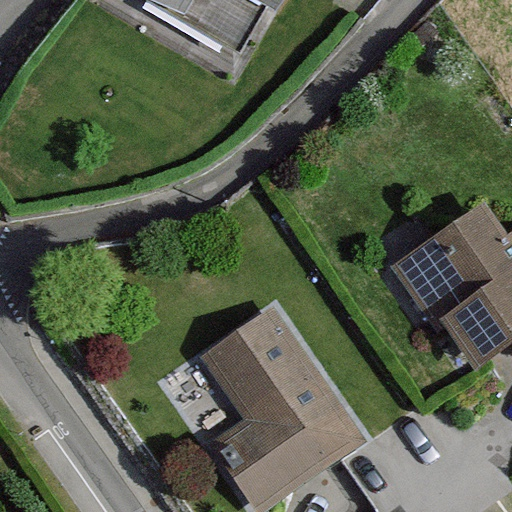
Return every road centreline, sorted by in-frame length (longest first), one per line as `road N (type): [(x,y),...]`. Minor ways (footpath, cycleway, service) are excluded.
road 1 (residential): [(423,0),(235,170),(118,225),(0,253)]
road 2 (residential): [(0,339),(115,511)]
